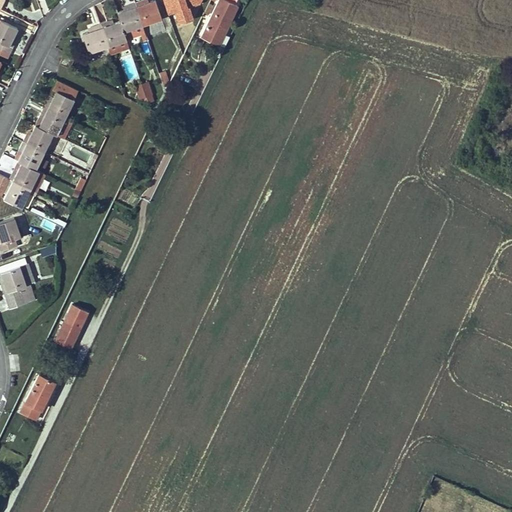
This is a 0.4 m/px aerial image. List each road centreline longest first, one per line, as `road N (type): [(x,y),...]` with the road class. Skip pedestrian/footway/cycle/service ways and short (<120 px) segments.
road 1 (residential): [(3,511),(252,0)]
road 2 (residential): [(79,0),(49,32),(0,132)]
